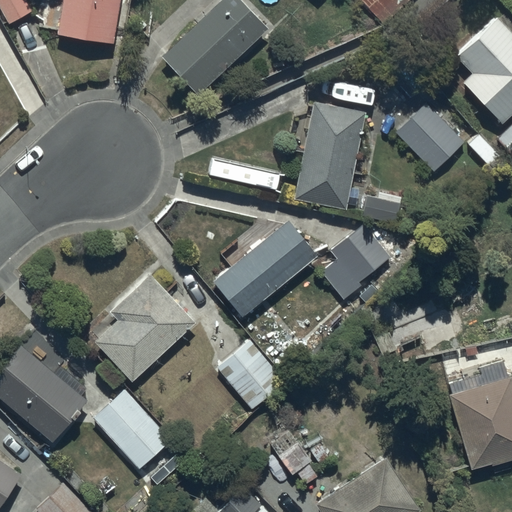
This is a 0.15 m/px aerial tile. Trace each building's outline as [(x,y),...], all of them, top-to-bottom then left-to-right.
[(24,0),(0,0),(0,12),(6,24),(31,11),(24,0)] [(122,0),(60,0),(55,34),(115,44),(122,0)] [(239,0),(220,0),(160,56),(197,95),(267,29),(239,0)] [(409,0),(358,0),(383,26),(409,0)] [(511,112),(511,34),(496,18),(456,58),(471,74),(461,83),(500,124),(511,112)] [(462,142),(425,102),(395,131),(432,171),(462,142)] [(365,113),(313,103),(293,200),(345,210),(365,113)] [(511,122),(496,138),(511,154),(511,122)] [(478,133),(466,144),(486,166),(498,155),(478,133)] [(376,197),(365,194),(360,216),(395,225),(402,196),(378,191),(376,197)] [(314,256),(286,221),(213,281),(241,316),(314,256)] [(391,258),(363,224),(329,250),(336,258),(320,270),(343,300),(361,286),(359,283),(391,258)] [(194,322),(149,274),(110,312),(118,320),(94,342),(131,381),(194,322)] [(488,326),(472,279),(449,287),(464,333),(488,326)] [(453,324),(420,331),(430,372),(463,365),(462,361),(466,360),(463,347),(459,348),(453,324)] [(282,382),(247,340),(215,366),(243,399),(230,410),(237,419),(282,382)] [(21,345),(0,367),(0,399),(52,446),(73,423),(67,418),(76,409),(79,412),(87,403),(77,394),(84,387),(59,365),(52,373),(21,345)] [(507,377),(500,358),(478,366),(479,372),(447,382),(451,393),(447,395),(470,470),(490,463),(492,467),(511,459),(511,381),(510,376),(507,377)] [(123,390),(92,418),(137,469),(168,441),(123,390)] [(291,430),(270,444),(290,475),(295,472),(304,486),(318,477),(309,463),(312,460),(291,430)] [(383,458),(315,503),(320,511),(414,511),(418,510),(383,458)] [(0,504),(20,474),(0,460),(0,504)] [(93,511),(64,482),(35,509),(37,511),(93,511)] [(249,511),(258,503),(243,486),(218,511),(249,511)]
